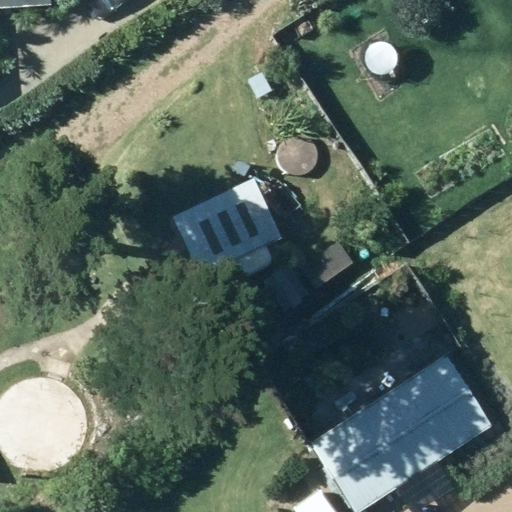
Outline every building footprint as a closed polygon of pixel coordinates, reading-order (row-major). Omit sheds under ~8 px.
[(46,0),(0,0),(0,9),(46,7),(46,0)] [(256,177),(170,217),(197,275),(283,236),(256,177)] [(336,239),(300,274),(317,292),(354,257),(336,239)] [(352,511),(358,511),(491,426),(445,355),(308,444),(352,511)] [(11,470),(18,475),(30,480),(39,481),(48,481),(56,480),(65,477),(72,472),(79,467),(85,460),(89,452),(92,444),(94,436),(94,427),(93,418),(90,410),(86,402),(80,395),(74,390),(66,385),(58,382),(49,380),(41,379),(32,381),(24,383),(16,387),(9,393),(3,399),(0,403),(0,457),(5,464),(11,470)]
